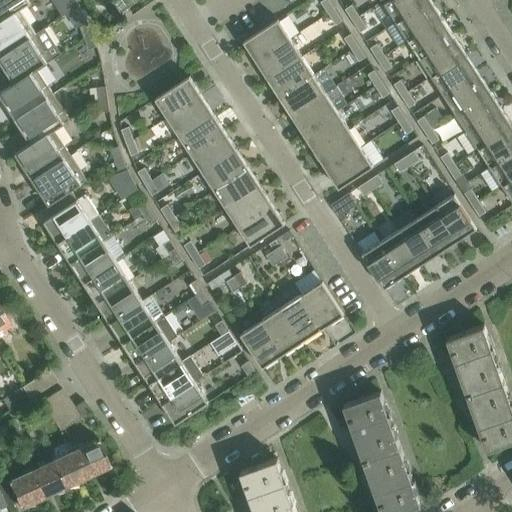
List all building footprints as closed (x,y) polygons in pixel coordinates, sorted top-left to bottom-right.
[(32,0),(0,0),(0,20),(21,7),(22,7),(32,0)] [(123,12),(130,7),(125,0),(116,0),(116,1),(123,12)] [(324,0),(321,2),(329,13),(336,9),(330,0),(324,0)] [(388,0),(385,2),(397,21),(430,0),(388,0)] [(430,0),(397,21),(409,39),(444,17),(432,0),(430,0)] [(353,20),(360,16),(353,4),(346,9),(353,20)] [(0,55),(38,32),(22,7),(21,7),(0,20),(0,55)] [(344,21),(336,9),(329,13),(337,25),(344,21)] [(368,28),(360,16),(353,20),(361,32),(368,28)] [(409,39),(421,57),(456,35),(444,17),(409,39)] [(257,60),(292,38),(279,19),(245,41),(257,60)] [(81,25),(86,37),(94,34),(90,22),(81,25)] [(54,58),(38,32),(0,55),(0,57),(15,81),(15,82),(38,67),(39,68),(54,58)] [(345,38),(353,50),(360,45),(352,33),(345,38)] [(98,45),(94,34),(86,37),(90,49),(98,45)] [(467,53),(456,35),(421,57),(433,76),(467,53)] [(257,60),(269,78),(303,56),(292,38),(257,60)] [(371,48),(379,59),(386,55),(378,43),(371,48)] [(367,57),(360,45),(353,50),(360,61),(367,57)] [(433,76),(445,94),(479,71),(467,53),(433,76)] [(393,67),(386,55),(379,59),(386,71),(393,67)] [(315,74),(303,56),(269,78),(281,96),(315,74)] [(0,90),(0,92),(16,117),(55,92),(39,68),(38,67),(15,82),(15,81),(0,90)] [(369,74),(376,86),(383,81),(376,70),(369,74)] [(445,94),(456,112),(491,89),(479,71),(445,94)] [(281,96),(292,114),(327,92),(315,74),(281,96)] [(191,76),(156,98),(169,117),(203,95),(191,76)] [(395,84),(402,96),(409,91),(402,79),(395,84)] [(391,93),(383,81),(376,86),(384,98),(391,93)] [(99,86),(100,99),(109,97),(108,85),(99,86)] [(456,112),(468,130),(503,108),(491,89),(456,112)] [(417,103),(409,91),(402,96),(410,107),(417,103)] [(71,118),(55,92),(16,117),(32,142),(56,128),(71,118)] [(292,114),(304,132),(339,110),(327,92),(292,114)] [(169,117),(181,135),(215,113),(203,95),(169,117)] [(111,110),(109,97),(100,99),(102,111),(111,110)] [(392,110),(400,122),(407,118),(399,106),(392,110)] [(468,130),(480,148),(511,127),(511,122),(503,108),(468,130)] [(304,132),(316,151),(350,128),(339,110),(304,132)] [(215,113),(181,135),(192,154),(227,131),(215,113)] [(418,120),(426,132),(433,127),(425,116),(418,120)] [(414,129),(407,118),(400,122),(407,134),(414,129)] [(122,129),(127,142),(135,139),(130,126),(122,129)] [(440,139),(433,127),(426,132),(433,144),(440,139)] [(511,127),(480,148),(492,166),(511,152),(511,127)] [(72,153),(56,128),(32,142),(16,152),(33,178),(72,153)] [(316,151),(328,169),(362,146),(350,128),(316,151)] [(192,154),(204,172),(239,149),(227,131),(192,154)] [(140,153),(135,139),(127,142),(132,155),(140,153)] [(116,160),(125,157),(120,145),(112,148),(116,160)] [(374,165),(362,146),(328,169),(340,188),(374,165)] [(239,149),(204,172),(216,190),(250,167),(239,149)] [(405,157),(409,164),(419,158),(415,151),(405,157)] [(442,157),(449,168),(456,164),(449,152),(442,157)] [(511,152),(492,166),(503,184),(511,178),(511,152)] [(33,178),(49,203),(72,189),(73,189),(88,179),(72,153),(33,178)] [(129,169),(125,157),(116,160),(121,172),(129,169)] [(399,170),(409,164),(405,157),(395,163),(399,170)] [(464,175),(456,164),(449,168),(457,180),(464,175)] [(139,172),(146,184),(153,179),(146,167),(139,172)] [(216,190),(228,208),(262,185),(250,167),(216,190)] [(379,174),(369,180),(373,187),(383,181),(379,174)] [(511,178),(503,184),(511,197),(511,178)] [(160,191),(153,179),(146,184),(153,196),(160,191)] [(363,194),(373,187),(369,180),(359,187),(363,194)] [(262,185),(228,208),(239,226),(274,204),(262,185)] [(465,193),(473,204),(480,200),(472,188),(465,193)] [(45,220),(59,240),(100,214),(87,193),(79,198),(73,189),(72,189),(49,203),(56,213),(45,220)] [(332,204),(340,216),(359,204),(351,192),(332,204)] [(478,228),(455,193),(436,206),(459,240),(478,228)] [(138,203),(145,214),(152,209),(146,198),(138,203)] [(487,211),(480,200),(473,204),(480,216),(487,211)] [(169,220),(176,216),(168,204),(161,209),(169,220)] [(286,223),(274,204),(239,226),(252,245),(286,223)] [(441,252),(459,240),(436,206),(418,217),(441,252)] [(159,219),(152,209),(145,214),(152,224),(159,219)] [(100,214),(59,240),(72,261),(113,234),(100,214)] [(183,227),(176,216),(169,220),(176,232),(183,227)] [(441,252),(418,217),(400,229),(423,264),(441,252)] [(404,275),(423,264),(400,229),(382,241),(404,275)] [(72,261),(85,281),(118,259),(126,254),(113,234),(72,261)] [(164,243),(171,254),(178,249),(172,239),(164,243)] [(185,245),(192,256),(199,252),(192,240),(185,245)] [(382,241),(363,253),(386,287),(404,275),(382,241)] [(282,245),(275,250),(282,260),(289,256),(282,245)] [(185,260),(178,249),(171,254),(178,264),(185,260)] [(274,265),(282,260),(275,250),(267,254),(274,265)] [(207,264),(199,252),(192,256),(200,268),(207,264)] [(131,279),(118,259),(85,281),(98,301),(131,279)] [(242,271),(234,276),(241,286),(248,282),(242,271)] [(234,291),(241,286),(234,276),(227,280),(234,291)] [(144,300),(131,279),(98,301),(111,321),(144,300)] [(190,284),(197,294),(205,289),(198,279),(190,284)] [(324,280),(303,294),(325,327),(345,314),(324,280)] [(211,300),(205,289),(197,294),(204,305),(211,300)] [(325,327),(303,294),(283,307),(304,340),(325,327)] [(111,321),(124,341),(157,320),(165,315),(152,295),(144,300),(111,321)] [(0,303),(0,326),(11,320),(0,303)] [(284,353),(304,340),(283,307),(263,320),(284,353)] [(165,315),(157,320),(124,341),(137,361),(170,340),(178,335),(165,314),(165,315)] [(216,324),(223,334),(231,330),(224,319),(216,324)] [(263,366),(284,353),(263,320),(242,333),(263,366)] [(448,337),(456,360),(468,393),(505,380),(485,324),(448,337)] [(237,340),(231,330),(223,334),(230,345),(237,340)] [(137,361),(150,382),(183,360),(170,340),(137,361)] [(163,402),(196,380),(204,375),(191,355),(183,360),(150,382),(163,402)] [(250,376),(257,371),(251,361),(243,366),(250,376)] [(50,369),(23,386),(30,397),(57,379),(50,369)] [(210,401),(196,380),(163,402),(176,423),(210,401)] [(511,440),(511,398),(505,380),(468,393),(488,449),(511,440)] [(44,400),(50,409),(70,396),(64,387),(44,400)] [(345,404),(364,460),(402,447),(382,391),(345,404)] [(70,396),(50,409),(56,418),(76,405),(70,396)] [(76,405),(56,418),(63,428),(82,416),(92,409),(86,399),(76,405)] [(40,435),(47,430),(38,416),(31,420),(40,435)] [(32,439),(40,435),(31,420),(23,425),(32,439)] [(99,438),(76,449),(88,476),(112,465),(99,438)] [(397,511),(421,504),(402,447),(364,460),(382,511),(397,511)] [(76,449),(53,459),(66,486),(88,476),(76,449)] [(242,470),(256,511),(297,511),(279,457),(242,470)] [(66,486),(53,459),(31,469),(44,496),(66,486)] [(31,469),(0,483),(0,486),(9,506),(18,501),(21,507),(44,496),(31,469)] [(0,511),(0,509),(9,506),(0,486),(0,511)]
